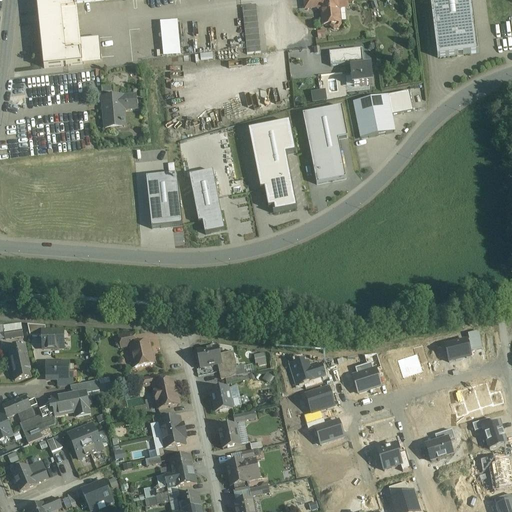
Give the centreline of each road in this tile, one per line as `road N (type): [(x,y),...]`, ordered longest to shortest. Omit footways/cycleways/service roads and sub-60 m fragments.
road 1 (residential): [(0,244),(190,257),(293,236),(373,186),(446,109),(511,73)]
road 2 (unknown): [(268,0),(7,21)]
road 3 (track): [(480,86),(499,290)]
road 4 (residential): [(180,330),(219,511)]
road 5 (residential): [(394,397),(349,411),(371,491)]
